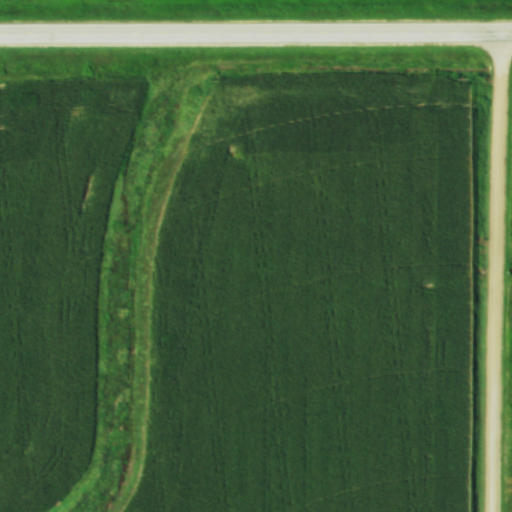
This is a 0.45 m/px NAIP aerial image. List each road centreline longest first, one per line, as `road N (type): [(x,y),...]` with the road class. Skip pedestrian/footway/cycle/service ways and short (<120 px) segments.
road 1 (secondary): [(0,33),(511,29)]
road 2 (residential): [(492,511),(501,29)]
